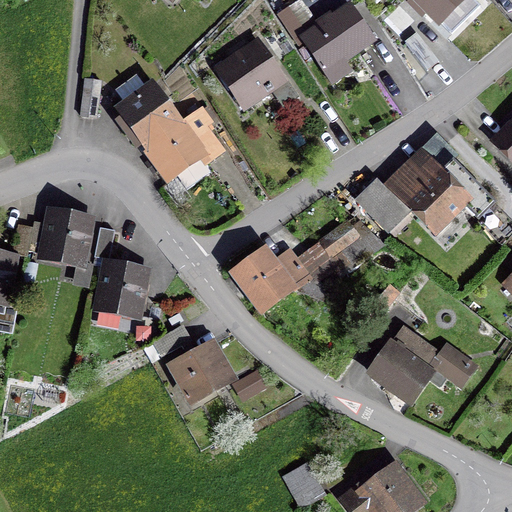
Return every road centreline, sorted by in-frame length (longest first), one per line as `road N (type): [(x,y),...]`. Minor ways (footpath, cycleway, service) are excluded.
road 1 (residential): [(496,496),(453,455),(276,357),(192,263)]
road 2 (residential): [(511,47),(428,116),(192,263)]
road 3 (residential): [(192,263),(133,184),(109,165),(65,163),(0,189)]
